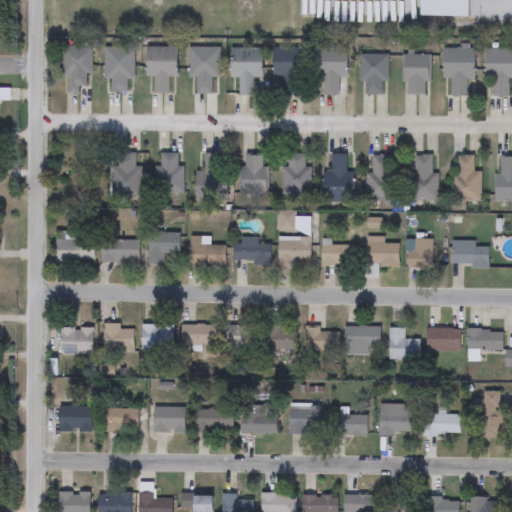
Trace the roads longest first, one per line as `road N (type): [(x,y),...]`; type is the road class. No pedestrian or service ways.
road 1 (tertiary): [(37,0),(32,511)]
road 2 (residential): [(511,466),(33,458)]
road 3 (residential): [(511,125),(35,123)]
road 4 (residential): [(37,291),(511,297)]
